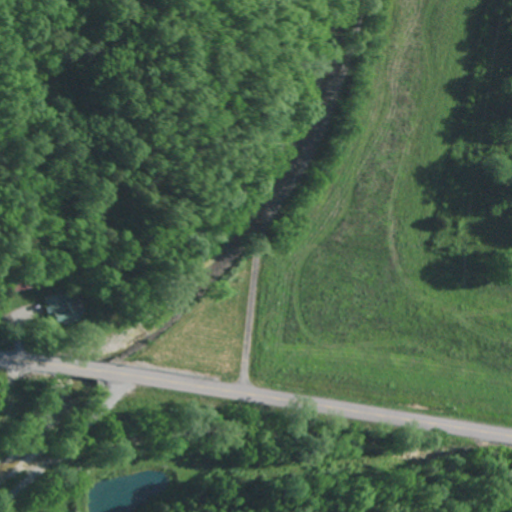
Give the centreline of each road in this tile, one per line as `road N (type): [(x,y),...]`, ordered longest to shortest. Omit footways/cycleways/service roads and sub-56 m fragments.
road 1 (residential): [(361,0),(318,139),(257,248),(242,395),(168,496)]
road 2 (tertiary): [(242,395),(511,438)]
road 3 (tertiary): [(0,361),(242,395)]
